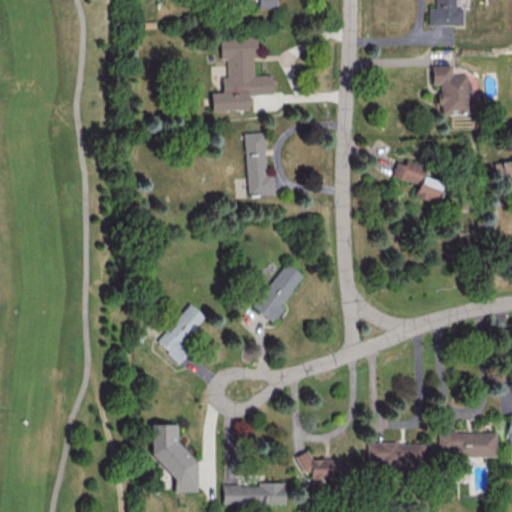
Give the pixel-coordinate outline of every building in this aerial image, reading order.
[(225,0),(229,0),(256,0),(257,8),(275,6),(274,0),(225,0)] [(426,24),(461,24),(461,7),(453,7),(453,0),(433,0),(434,7),(427,7),(426,24)] [(210,110),(246,109),(245,94),(270,93),(269,74),(252,74),(251,54),(256,54),(255,37),(218,38),(219,59),(225,59),(225,76),(220,76),(221,91),(209,92),(210,110)] [(429,65),(430,84),(436,84),(437,104),(439,104),(440,112),(467,112),(466,74),(450,74),(449,65),(429,65)] [(243,132),(246,195),(273,193),(272,174),(265,175),(263,131),(243,132)] [(511,176),(511,158),(494,161),(496,178),(511,176)] [(433,203),(441,182),(420,175),(423,166),(404,159),(402,163),(395,161),(390,175),(416,184),(412,195),(433,203)] [(269,319),(303,276),(285,262),(251,305),(269,319)] [(155,342),(179,362),(189,350),(181,343),(204,316),(188,302),(155,342)] [(511,415),(509,415),(502,451),(511,452),(511,415)] [(494,432),(435,431),(435,455),(493,456),(494,432)] [(365,442),(365,466),(422,467),(422,443),(365,442)] [(341,458),(307,459),(307,453),(297,453),(297,471),(310,471),(310,486),(341,485),(341,458)] [(219,485),(220,504),(282,503),(282,481),(256,482),(256,484),(219,485)]
